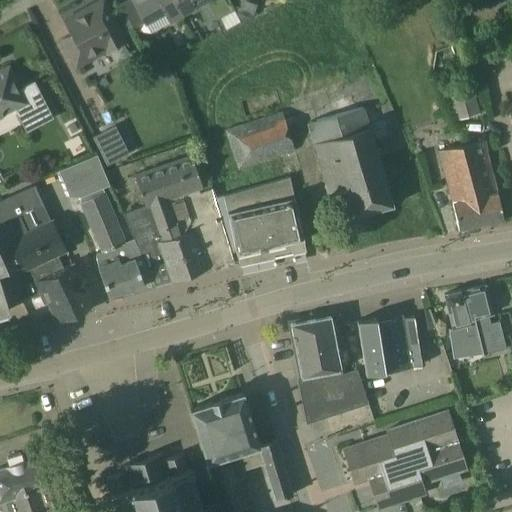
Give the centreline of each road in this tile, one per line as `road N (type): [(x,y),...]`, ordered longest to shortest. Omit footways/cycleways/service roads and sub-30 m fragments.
road 1 (tertiary): [(241,310),(511,249)]
road 2 (tertiary): [(0,377),(241,310)]
road 3 (residential): [(241,310),(309,511)]
